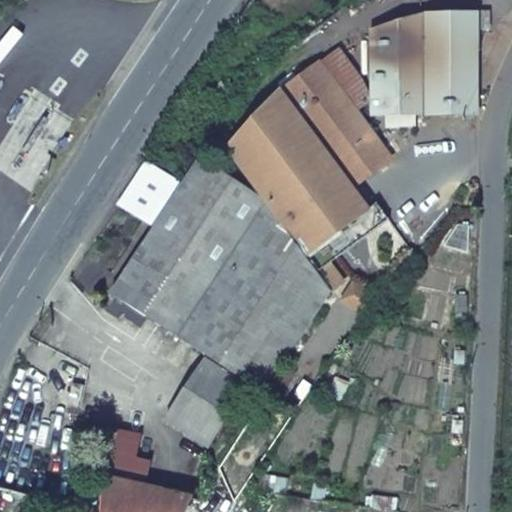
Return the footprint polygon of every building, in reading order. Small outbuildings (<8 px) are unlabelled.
[(478,19),(478,30),(488,31),(488,19),(489,19),(489,12),(479,12),(478,19)] [(475,15),(425,15),(371,32),(373,116),(475,114),(475,15)] [(281,92),(224,152),(226,154),(305,256),(367,212),(350,190),(389,160),(319,64),(281,92)] [(255,196),(199,159),(181,186),(146,162),(117,205),(153,229),(110,295),(206,357),(250,385),(263,394),(330,293),(255,196)] [(206,357),(163,422),(208,450),(209,451),(250,385),(206,357)] [(68,468),(28,463),(25,493),(64,498),(68,468)] [(185,511),(192,497),(103,476),(103,503),(102,511),(185,511)]
